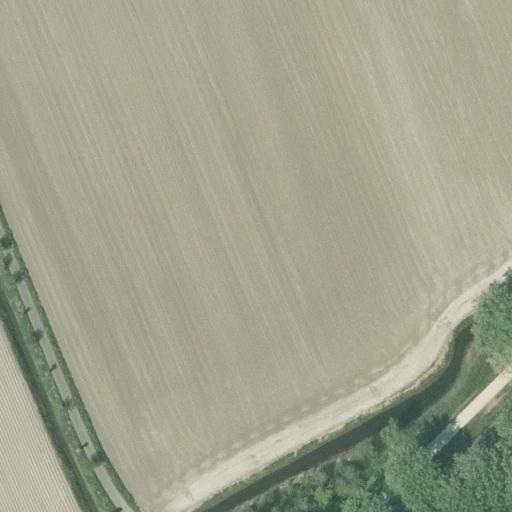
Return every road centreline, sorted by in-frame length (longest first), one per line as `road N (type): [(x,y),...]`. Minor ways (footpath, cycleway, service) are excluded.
road 1 (unclassified): [(125,511),(102,478),(0,236)]
road 2 (primary): [(425,511),(511,426)]
